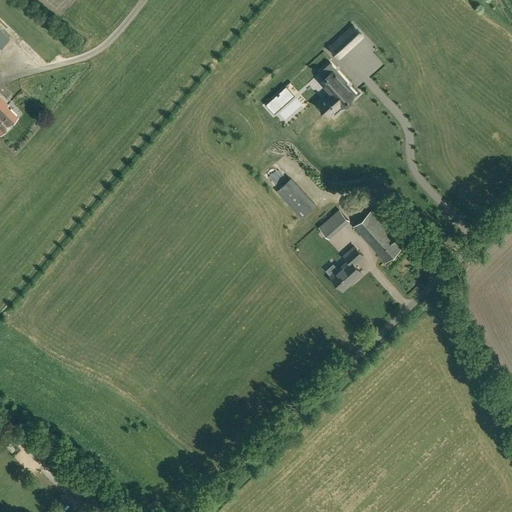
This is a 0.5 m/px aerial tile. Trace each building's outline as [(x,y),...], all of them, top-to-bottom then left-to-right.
[(362,36),(363,36),(360,32),(358,30),(353,25),(339,38),(340,39),(330,47),(339,57),(349,48),(348,48),(352,44),(353,45),(354,44),(353,43),(357,40),(357,41),(358,40),(357,39),(361,36),(362,36)] [(0,27),(0,46),(9,37),(0,27)] [(331,93),(327,97),(320,104),(329,114),(336,108),(341,104),(342,105),(347,100),(348,101),(350,99),(349,98),(355,94),(349,88),(344,82),(346,81),(331,65),(332,64),(330,62),(325,66),(326,67),(321,71),(327,77),(321,82),(331,93)] [(287,86),(286,86),(266,104),(274,114),(282,107),(281,106),(293,95),(286,87),(287,86)] [(0,133),(17,116),(6,106),(8,104),(0,96),(0,133)] [(290,178),(277,190),(302,218),(315,205),(290,178)] [(387,235),(392,231),(373,209),(354,226),(373,247),(387,235)] [(330,239),(337,232),(328,221),(321,228),(330,239)] [(385,261),(404,245),(400,241),(404,239),(395,229),(392,231),(387,235),(373,247),(385,261)] [(355,264),(364,256),(355,246),(345,255),(349,260),(331,276),(343,289),(362,272),(355,264)] [(449,293),(453,289),(449,285),(445,289),(449,293)] [(68,466),(59,475),(75,492),(73,494),(87,510),(99,498),(85,483),(68,466)]
